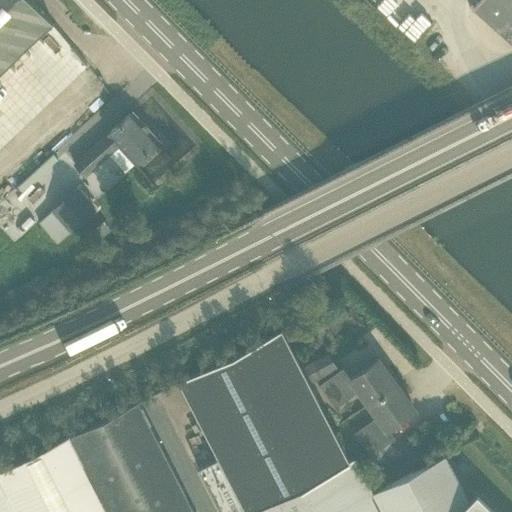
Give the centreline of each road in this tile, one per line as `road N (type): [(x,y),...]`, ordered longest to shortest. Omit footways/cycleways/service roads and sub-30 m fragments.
road 1 (secondary): [(0,371),(511,114)]
road 2 (primary): [(511,392),(118,0)]
road 3 (unclassified): [(511,114),(431,0)]
